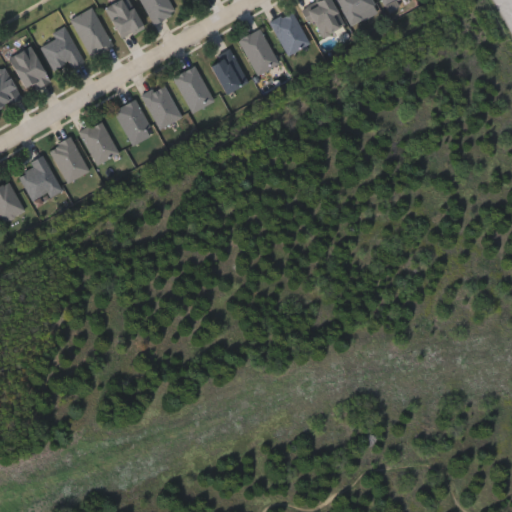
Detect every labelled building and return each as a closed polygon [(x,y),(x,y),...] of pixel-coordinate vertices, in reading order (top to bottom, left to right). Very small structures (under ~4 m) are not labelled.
[(129,0),(143,25),(121,37),(104,6),(115,0),(129,0)] [(140,0),(169,0),(175,10),(154,23),(140,0)] [(316,36),(304,4),(314,0),(333,0),(343,26),(316,36)] [(336,0),(372,0),(378,9),(351,24),(336,0)] [(70,18),(91,6),(113,45),(91,56),(70,18)] [(310,42),(288,55),(269,21),(291,9),(310,42)] [(68,61),(52,69),(40,45),(54,37),(51,31),(65,25),(83,61),(71,67),(68,61)] [(238,38),(260,27),(278,63),(256,74),(238,38)] [(36,87),(33,82),(25,87),(8,57),(29,45),(49,80),(36,87)] [(226,93),(207,61),(230,49),(248,80),(226,93)] [(192,112),(172,76),(193,64),(214,100),(192,112)] [(20,96),(0,106),(0,68),(4,66),(20,96)] [(141,94),(164,83),(180,117),(158,128),(141,94)] [(113,109),(135,98),(153,134),(130,145),(113,109)] [(96,164),(78,131),(100,119),(118,152),(96,164)] [(47,149),(69,136),(89,168),(68,182),(47,149)] [(17,170),(44,156),(61,190),(49,195),(48,192),(31,200),(17,170)] [(2,221),(0,217),(0,178),(6,175),(24,210),(2,221)]
